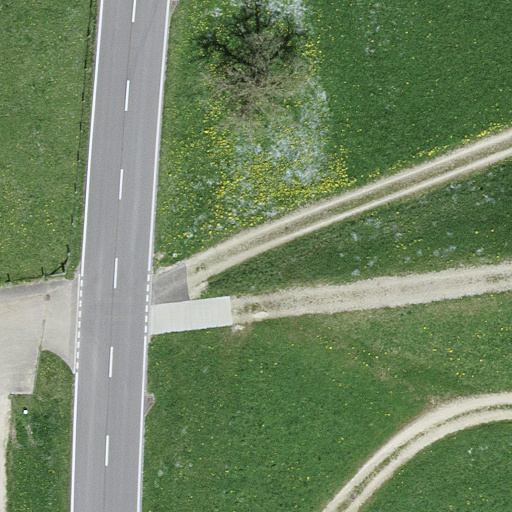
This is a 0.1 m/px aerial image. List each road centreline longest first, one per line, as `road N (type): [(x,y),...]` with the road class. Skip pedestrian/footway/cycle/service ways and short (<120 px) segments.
road 1 (secondary): [(127,0),(103,511)]
road 2 (track): [(107,317),(183,276),(511,144)]
road 3 (track): [(511,271),(107,317)]
road 4 (track): [(336,511),(418,432),(467,410),(511,405)]
